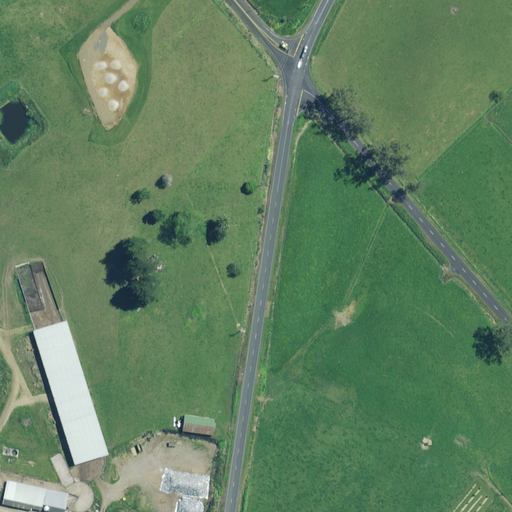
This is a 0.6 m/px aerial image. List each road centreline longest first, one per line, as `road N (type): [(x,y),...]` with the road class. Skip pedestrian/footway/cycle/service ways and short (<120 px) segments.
road 1 (unclassified): [(230,511),(297,65)]
road 2 (unclassified): [(511,322),(297,65)]
